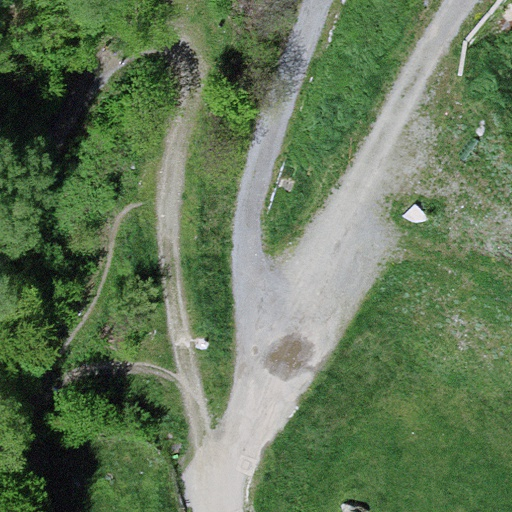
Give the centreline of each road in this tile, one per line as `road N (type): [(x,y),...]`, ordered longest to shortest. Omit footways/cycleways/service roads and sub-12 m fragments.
road 1 (track): [(187,365),(172,151),(194,93),(191,68),(173,45),(124,40),(101,70),(0,274)]
road 2 (residential): [(217,511),(257,373),(386,118),(458,0)]
road 3 (track): [(257,373),(238,277),(265,138),(319,0)]
road 4 (track): [(215,503),(187,365)]
